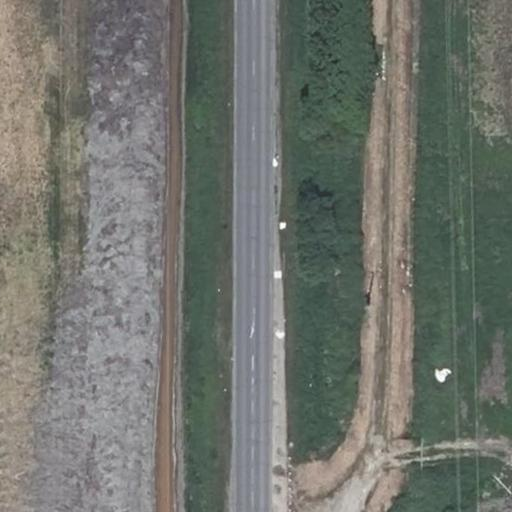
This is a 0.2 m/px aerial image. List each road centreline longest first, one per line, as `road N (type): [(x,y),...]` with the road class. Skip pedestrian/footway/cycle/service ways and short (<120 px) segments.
road 1 (secondary): [(262,0),(260,511)]
road 2 (track): [(511,461),(387,451),(345,511)]
